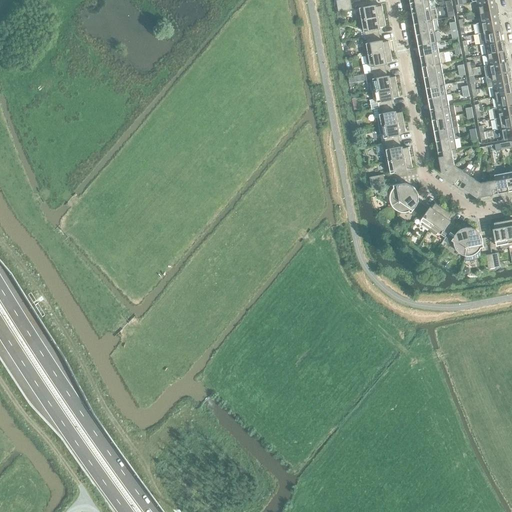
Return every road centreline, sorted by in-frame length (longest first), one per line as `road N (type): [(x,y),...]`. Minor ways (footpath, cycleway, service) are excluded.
road 1 (residential): [(393,0),(431,184),(480,212),(511,206)]
road 2 (trunk): [(151,511),(0,287)]
road 3 (trunk): [(0,327),(125,511)]
